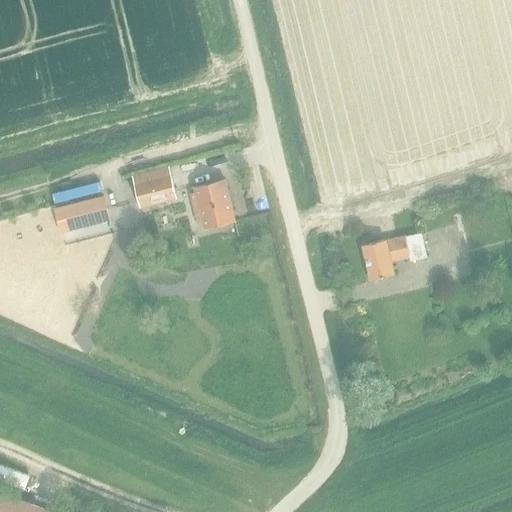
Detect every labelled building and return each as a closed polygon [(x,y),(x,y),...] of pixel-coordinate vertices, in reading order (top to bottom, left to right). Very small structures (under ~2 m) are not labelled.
[(130,177),(137,207),(176,197),(169,167),(130,177)] [(205,228),(235,220),(225,178),(195,186),(196,192),(192,193),(199,223),(204,222),(205,228)] [(67,204),(57,207),(63,232),(73,229),(67,204)] [(411,260),(428,256),(422,232),(387,240),(387,239),(363,244),(372,279),(395,274),(392,260),(410,256),(411,260)] [(58,511),(0,490),(0,511),(58,511)]
